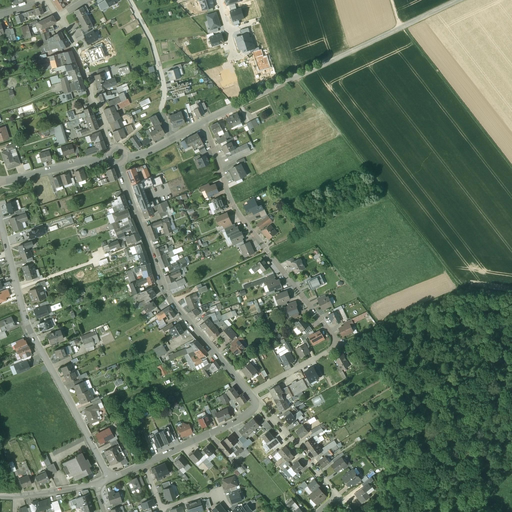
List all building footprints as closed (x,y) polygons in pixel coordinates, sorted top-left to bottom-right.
[(61,0),(52,0),(59,11),(66,6),(62,1),(61,0)] [(109,6),(105,0),(104,0),(97,5),(101,11),(109,6)] [(212,8),(214,7),(213,4),(213,3),(212,0),(211,0),(202,0),(194,3),(197,13),(207,10),(212,8)] [(41,7),(35,9),(35,10),(37,15),(37,16),(43,14),(41,7)] [(82,7),(74,12),(79,20),(87,16),(85,13),(82,7)] [(237,9),(231,11),(230,12),(233,22),(244,19),(241,8),(237,9)] [(207,16),(211,29),(217,27),(220,26),(216,13),(207,16)] [(52,16),(44,20),(47,27),(56,22),(52,16)] [(87,16),(79,20),(84,30),(84,31),(87,29),(92,26),(87,16)] [(44,20),(37,23),(36,21),(29,24),(30,26),(35,24),(38,31),(41,30),(47,27),(48,27),(47,27),(44,20)] [(27,25),(21,27),(24,39),(31,37),(30,34),(27,25)] [(240,30),(242,37),(251,34),(249,28),(240,30)] [(61,32),(54,35),(54,36),(56,41),(57,42),(59,41),(64,39),(61,32)] [(84,38),(88,45),(97,40),(94,33),(85,38),(84,38)] [(214,36),(210,38),(212,46),(224,42),(222,34),(214,36)] [(240,46),(241,50),(243,49),(254,46),(251,34),(242,37),(236,38),(238,46),(240,46)] [(64,39),(59,41),(62,49),(70,46),(66,39),(64,40),(64,39)] [(56,41),(53,43),(53,42),(49,44),(51,50),(57,48),(58,50),(62,49),(59,41),(57,42),(56,41)] [(88,52),(91,61),(96,60),(101,58),(100,54),(102,53),(100,48),(88,52)] [(71,51),(66,52),(66,55),(66,57),(67,58),(66,58),(67,62),(68,65),(75,63),(71,51)] [(54,58),(52,59),(50,60),(52,68),(55,68),(61,67),(58,58),(54,59),(54,58)] [(68,65),(65,66),(67,72),(77,68),(75,63),(68,65)] [(128,66),(118,70),(120,76),(130,73),(128,66)] [(77,68),(67,72),(68,76),(72,75),(74,80),(77,79),(78,81),(82,80),(77,68)] [(173,70),(167,71),(168,74),(169,74),(169,76),(169,77),(170,81),(180,78),(177,68),(173,70)] [(99,74),(94,76),(96,83),(106,80),(104,73),(99,74)] [(58,76),(50,78),(52,85),(61,82),(60,79),(59,79),(58,76)] [(66,77),(60,79),(61,82),(62,87),(64,86),(63,86),(68,84),(66,77)] [(107,80),(103,81),(105,88),(116,84),(114,78),(107,80)] [(78,81),(74,82),(77,90),(80,89),(81,92),(85,90),(84,88),(82,80),(78,81)] [(96,83),(98,90),(102,88),(105,88),(103,81),(96,83)] [(68,84),(63,86),(64,86),(66,93),(69,92),(77,90),(74,82),(68,84)] [(177,85),(172,86),(172,87),(173,91),(187,87),(189,87),(187,82),(177,85)] [(187,87),(173,91),(171,91),(172,96),(178,94),(188,92),(187,87)] [(66,93),(64,94),(65,96),(61,98),(61,99),(62,103),(72,100),(70,97),(69,92),(66,93)] [(119,94),(118,95),(120,98),(121,102),(126,100),(124,94),(123,92),(119,94)] [(111,95),(106,96),(105,93),(104,93),(98,95),(101,102),(106,100),(106,99),(112,98),(114,97),(114,94),(111,95)] [(114,111),(129,104),(127,99),(126,100),(121,102),(118,103),(112,106),(114,111)] [(150,103),(148,99),(140,103),(141,107),(142,107),(150,103)] [(194,109),(193,110),(197,118),(204,114),(202,111),(200,105),(199,104),(196,105),(198,108),(194,109)] [(110,107),(104,110),(103,110),(109,123),(114,122),(116,121),(119,118),(117,113),(115,113),(114,111),(112,106),(110,107)] [(91,107),(83,110),(84,113),(85,117),(86,117),(93,114),(91,107)] [(73,111),(67,113),(70,122),(76,120),(74,116),(73,111)] [(170,116),(172,123),(173,127),(184,124),(180,112),(178,113),(177,114),(170,116)] [(93,114),(86,117),(86,119),(89,128),(90,128),(91,132),(98,129),(93,114)] [(237,114),(226,119),(230,128),(242,123),(237,114)] [(155,115),(149,118),(155,128),(160,125),(161,125),(155,115)] [(120,118),(116,121),(114,122),(117,130),(122,128),(124,128),(123,127),(120,118)] [(219,122),(211,126),(214,134),(222,130),(219,122)] [(65,143),(60,125),(53,127),(58,145),(65,143)] [(160,125),(155,128),(156,130),(160,137),(165,135),(160,125)] [(132,127),(124,132),(125,133),(124,133),(125,137),(134,131),(132,127)] [(117,130),(112,132),(116,141),(121,139),(125,137),(124,133),(122,128),(117,130)] [(152,132),(149,133),(149,134),(150,136),(149,136),(150,138),(151,138),(153,141),(160,137),(156,130),(152,132)] [(100,133),(90,136),(91,141),(96,139),(97,143),(95,144),(97,148),(93,149),(95,153),(106,149),(100,133)] [(197,133),(187,138),(191,145),(191,146),(194,151),(203,146),(204,146),(197,133)] [(137,140),(134,136),(130,139),(137,149),(141,146),(139,143),(137,140)] [(187,138),(180,142),(184,149),(191,146),(191,145),(187,138)] [(145,139),(139,143),(141,146),(141,147),(147,144),(145,139)] [(227,144),(222,146),(225,154),(234,149),(231,142),(227,144)] [(234,149),(225,154),(229,162),(251,151),(247,143),(234,149)] [(71,144),(61,148),(63,156),(74,153),(73,148),(71,144)] [(203,146),(198,149),(201,154),(206,152),(203,146)] [(7,151),(1,153),(7,168),(20,164),(18,158),(17,158),(14,149),(14,148),(7,151)] [(49,151),(39,154),(41,163),(51,160),(49,154),(49,151)] [(200,158),(196,160),(200,168),(209,164),(208,161),(207,158),(206,158),(205,156),(200,158)] [(238,166),(231,169),(236,181),(245,176),(243,172),(244,172),(241,165),(238,166)] [(113,168),(107,170),(107,171),(106,171),(110,182),(117,180),(113,168)] [(134,169),(134,168),(126,171),(131,186),(132,186),(137,183),(139,182),(135,172),(134,169)] [(150,177),(146,168),(143,169),(141,170),(145,180),(145,179),(150,177)] [(82,170),(74,173),(77,182),(86,179),(82,170)] [(68,173),(60,176),(63,185),(71,183),(70,179),(68,173)] [(60,176),(52,179),(54,184),(55,188),(63,185),(60,176)] [(160,176),(151,180),(152,186),(153,188),(163,185),(160,176)] [(143,189),(152,186),(151,180),(150,177),(145,179),(146,180),(140,182),(143,189)] [(147,199),(143,189),(140,182),(138,183),(137,183),(132,186),(138,202),(147,199)] [(208,184),(200,187),(202,192),(206,191),(205,189),(210,187),(208,184)] [(215,185),(210,187),(205,189),(206,191),(209,197),(219,193),(215,185)] [(122,195),(116,197),(117,199),(114,200),(116,205),(126,201),(123,194),(122,195)] [(221,198),(213,201),(216,209),(216,210),(222,208),(224,207),(221,198)] [(254,199),(248,202),(249,204),(244,206),(247,212),(252,210),(254,214),(258,212),(263,209),(261,205),(258,207),(257,204),(254,199)] [(14,201),(6,204),(9,213),(15,211),(17,210),(14,201)] [(126,201),(116,205),(117,208),(119,207),(120,210),(126,208),(128,208),(126,201)] [(152,201),(148,203),(139,206),(141,211),(150,207),(154,206),(152,201)] [(154,206),(150,207),(152,210),(153,209),(154,210),(157,209),(159,214),(163,212),(162,209),(160,204),(154,206)] [(150,207),(141,211),(144,218),(153,214),(152,210),(150,207)] [(120,210),(118,211),(119,212),(113,215),(113,217),(114,217),(115,221),(118,219),(118,220),(126,216),(129,215),(126,208),(120,210)] [(263,209),(258,212),(261,218),(267,215),(264,208),(263,209)] [(163,212),(159,214),(161,219),(170,216),(167,210),(163,212)] [(227,213),(219,217),(220,219),(219,222),(221,226),(223,225),(230,222),(227,213)] [(18,217),(10,219),(13,231),(23,228),(21,222),(27,220),(25,214),(18,217)] [(267,215),(261,218),(263,220),(261,221),(265,226),(272,221),(267,215)] [(130,219),(128,220),(130,224),(123,227),(125,230),(131,227),(134,234),(137,232),(132,219),(130,219)] [(117,221),(112,223),(115,230),(120,228),(117,221)] [(261,221),(257,225),(260,230),(265,226),(261,221)] [(153,224),(146,226),(148,232),(155,230),(154,228),(159,226),(157,222),(153,224)] [(170,226),(164,228),(165,231),(163,231),(164,235),(171,232),(172,231),(170,226)] [(235,228),(228,231),(227,231),(226,231),(229,237),(230,237),(240,232),(237,226),(235,227),(235,228)] [(270,226),(263,231),(269,239),(274,235),(274,234),(274,232),(275,232),(270,226)] [(34,231),(29,233),(31,238),(30,238),(31,239),(34,238),(43,235),(41,229),(34,231)] [(122,239),(124,238),(122,232),(117,234),(115,230),(114,231),(118,240),(122,239)] [(155,230),(148,232),(150,236),(151,240),(158,237),(155,230)] [(134,234),(131,235),(129,236),(131,243),(135,241),(140,239),(137,232),(134,234)] [(240,232),(230,237),(233,243),(234,242),(242,239),(244,238),(241,232),(240,232)] [(124,238),(122,239),(124,244),(124,245),(131,243),(129,236),(128,236),(124,238)] [(118,240),(108,245),(110,249),(110,250),(121,245),(124,244),(122,239),(118,240)] [(240,246),(245,257),(254,253),(249,242),(244,244),(240,246)] [(26,243),(18,246),(21,254),(28,251),(27,248),(26,243)] [(142,243),(134,246),(137,253),(139,253),(145,251),(142,243)] [(168,247),(166,243),(159,246),(160,247),(155,249),(157,256),(165,253),(170,251),(168,247)] [(21,254),(23,260),(26,259),(32,257),(30,251),(28,251),(21,254)] [(145,251),(139,253),(140,256),(143,265),(149,263),(145,251)] [(157,256),(157,257),(160,265),(166,262),(165,259),(167,258),(165,254),(165,253),(157,256)] [(179,260),(176,261),(176,263),(177,263),(178,267),(169,270),(170,274),(182,268),(182,269),(187,267),(183,258),(179,260)] [(292,258),(287,260),(289,266),(291,265),(295,263),(294,262),(292,258)] [(263,259),(257,264),(260,268),(263,272),(269,267),(263,259)] [(300,259),(294,262),(295,263),(291,265),(295,273),(296,273),(297,273),(297,274),(298,274),(299,273),(300,272),(299,271),(305,269),(303,265),(302,262),(300,259)] [(143,265),(140,266),(141,268),(144,278),(146,277),(152,274),(149,263),(143,265)] [(29,265),(22,267),(24,274),(35,270),(33,264),(29,265)] [(256,264),(256,265),(252,268),(255,272),(260,268),(257,264),(256,264)] [(35,270),(24,274),(26,280),(33,278),(37,277),(35,270)] [(132,273),(127,275),(128,279),(130,282),(135,280),(133,273),(132,273)] [(152,274),(146,277),(147,281),(149,285),(155,282),(152,274)] [(171,274),(165,276),(168,284),(174,281),(172,278),(171,274)] [(322,279),(320,275),(312,279),(307,281),(308,283),(311,290),(322,285),(320,280),(322,279)] [(312,279),(310,276),(302,279),(305,285),(308,283),(307,281),(312,279)] [(146,277),(134,283),(136,286),(147,281),(146,277)] [(184,278),(176,282),(178,287),(186,284),(184,278)] [(268,278),(253,283),(254,286),(269,280),(268,278)] [(274,282),(268,285),(270,291),(281,287),(279,280),(274,282)] [(134,282),(129,284),(133,295),(139,293),(136,286),(134,283),(134,282)] [(36,289),(28,291),(32,303),(44,299),(41,291),(43,291),(42,287),(41,287),(36,289)] [(151,288),(141,292),(144,297),(143,298),(148,305),(150,303),(148,300),(155,296),(151,288)] [(1,292),(1,293),(3,298),(6,298),(10,296),(7,289),(1,292)] [(287,291),(276,295),(279,302),(284,301),(284,302),(290,300),(287,291)] [(196,293),(185,298),(187,302),(188,302),(191,310),(195,309),(198,308),(195,299),(198,298),(196,293)] [(319,302),(322,309),(332,305),(328,297),(326,298),(319,302)] [(296,301),(288,304),(289,306),(285,308),(287,312),(289,313),(290,316),(298,313),(299,313),(296,306),(297,305),(296,301)] [(148,305),(143,309),(146,314),(150,311),(156,306),(153,302),(150,303),(148,305)] [(33,309),(36,319),(49,315),(46,305),(40,307),(33,309)] [(216,305),(209,308),(212,313),(214,313),(218,311),(216,305)] [(169,307),(163,311),(165,315),(168,313),(172,311),(169,307)] [(195,309),(191,310),(188,313),(192,319),(199,314),(195,309)] [(334,312),(329,315),(330,319),(331,319),(333,324),(341,320),(339,318),(341,317),(339,311),(338,310),(334,312)] [(163,311),(156,315),(158,319),(159,321),(163,319),(162,317),(165,315),(163,311)] [(11,317),(0,322),(0,328),(1,331),(1,332),(4,330),(15,326),(11,317)] [(306,322),(303,318),(300,320),(298,322),(298,321),(295,323),(297,326),(297,327),(298,329),(300,330),(302,332),(305,330),(304,329),(309,325),(308,324),(307,324),(306,323),(306,322)] [(207,319),(200,325),(205,330),(212,325),(210,323),(207,319)] [(47,321),(38,325),(40,332),(51,327),(49,321),(48,320),(47,321)] [(222,321),(219,322),(222,326),(226,330),(228,327),(223,321),(222,321)] [(173,327),(170,328),(175,336),(183,332),(178,324),(173,327)] [(344,326),(339,329),(343,336),(353,331),(351,326),(349,324),(344,326)] [(212,325),(205,330),(210,336),(211,335),(217,330),(212,325)] [(309,325),(304,329),(305,330),(302,332),(304,335),(309,333),(313,331),(309,325)] [(226,330),(220,335),(224,339),(232,332),(228,327),(226,330)] [(187,330),(180,334),(183,339),(191,334),(187,330)] [(217,330),(211,335),(215,339),(220,334),(219,333),(217,330)] [(56,332),(47,335),(50,344),(56,342),(63,339),(60,331),(56,332)] [(319,331),(313,335),(313,334),(310,335),(309,336),(313,344),(324,338),(322,334),(321,334),(319,331)] [(232,332),(224,339),(227,343),(229,341),(236,336),(232,332)] [(172,333),(170,335),(171,336),(166,339),(168,342),(175,337),(172,333)] [(236,336),(229,341),(231,344),(237,338),(238,338),(236,336)] [(91,337),(82,340),(85,349),(94,345),(91,337)] [(237,338),(231,344),(233,347),(239,341),(237,338)] [(17,345),(15,345),(16,348),(15,349),(16,351),(17,351),(27,346),(26,345),(25,344),(26,344),(25,341),(24,341),(17,345)] [(197,341),(190,344),(191,347),(193,351),(194,352),(195,351),(198,350),(202,347),(197,341)] [(233,347),(231,349),(236,354),(238,352),(239,353),(244,349),(242,347),(243,346),(239,341),(233,347)] [(304,344),(296,349),(301,358),(305,355),(310,353),(306,347),(305,344),(304,344)] [(166,353),(161,345),(153,349),(158,357),(166,353)] [(27,346),(17,351),(18,353),(19,353),(20,356),(21,356),(30,352),(29,349),(28,348),(29,347),(28,346),(27,346)] [(64,347),(54,351),(56,355),(55,356),(56,359),(67,355),(64,347)] [(191,347),(173,355),(172,353),(170,354),(171,356),(168,357),(170,361),(188,353),(193,351),(191,347)] [(202,347),(198,350),(195,351),(197,354),(199,358),(207,353),(202,347)] [(283,362),(280,357),(289,352),(288,350),(287,349),(280,353),(279,354),(276,356),(280,363),(283,362)] [(289,352),(280,357),(283,362),(285,366),(294,361),(289,352)] [(349,366),(343,354),(335,358),(339,366),(342,370),(342,369),(349,366)] [(215,361),(211,364),(210,367),(213,372),(219,368),(215,361)] [(27,364),(22,366),(20,362),(14,365),(17,373),(29,368),(27,364),(27,363),(27,364)] [(72,363),(61,368),(64,376),(74,372),(76,371),(73,364),(72,364),(72,363)] [(258,372),(250,363),(242,369),(250,379),(258,372)] [(157,366),(162,376),(167,373),(162,364),(157,366)] [(313,368),(306,372),(307,375),(308,378),(310,383),(319,378),(317,373),(315,371),(313,368)] [(64,376),(66,382),(76,377),(74,372),(64,376)] [(116,387),(123,384),(121,378),(114,381),(116,387)] [(302,380),(296,383),(295,381),(291,383),(292,384),(289,386),(294,396),(301,392),(307,389),(302,380)] [(86,391),(83,382),(75,385),(74,386),(77,395),(86,391)] [(281,390),(279,385),(270,390),(274,398),(273,398),(277,405),(285,401),(284,401),(283,397),(289,394),(288,391),(283,393),(281,390)] [(289,386),(286,388),(288,391),(289,394),(291,397),(294,396),(289,386)] [(233,387),(227,392),(233,400),(237,398),(239,396),(233,387)] [(86,391),(77,395),(81,404),(89,401),(94,399),(94,398),(90,389),(86,391)] [(294,396),(291,397),(293,400),(303,395),(301,392),(294,396)] [(225,394),(223,394),(219,397),(221,400),(223,404),(229,402),(225,394)] [(242,395),(236,399),(238,402),(237,403),(238,405),(239,407),(247,402),(242,395)] [(287,403),(285,400),(284,401),(285,401),(277,405),(281,412),(289,407),(287,403)] [(93,406),(84,410),(86,415),(90,423),(90,424),(99,420),(98,418),(98,417),(95,411),(99,409),(97,405),(97,404),(93,406)] [(216,417),(219,422),(223,420),(224,420),(225,420),(226,419),(230,417),(227,409),(217,414),(215,414),(216,417)] [(298,413),(294,416),(291,413),(286,417),(285,418),(290,424),(303,414),(300,411),(298,413)] [(206,416),(202,418),(201,416),(197,418),(202,428),(210,424),(206,416)] [(254,419),(247,425),(252,432),(260,425),(254,419)] [(182,426),(180,427),(178,428),(177,429),(178,432),(180,433),(181,437),(184,435),(187,437),(188,434),(190,433),(191,434),(192,433),(191,432),(189,426),(188,425),(187,426),(183,424),(182,426)] [(252,432),(247,425),(239,431),(243,435),(245,438),(252,432)] [(320,425),(311,431),(313,434),(318,430),(322,428),(320,425)] [(309,432),(304,426),(301,429),(300,428),(296,432),(301,438),(304,436),(309,432)] [(167,429),(159,433),(164,445),(172,441),(169,436),(170,435),(167,429)] [(112,436),(108,430),(104,432),(103,431),(99,433),(99,434),(96,436),(100,443),(105,440),(106,441),(108,440),(112,438),(112,436)] [(262,436),(267,443),(266,444),(271,450),(274,447),(280,443),(276,438),(274,440),(273,438),(274,438),(269,432),(268,432),(262,436)] [(156,448),(164,445),(159,433),(150,437),(153,443),(154,443),(156,448)] [(108,440),(109,443),(116,440),(117,439),(116,434),(112,436),(112,438),(108,440)] [(225,441),(224,441),(230,448),(237,442),(232,435),(225,441)] [(245,438),(243,435),(238,439),(243,444),(247,440),(245,438)] [(317,445),(312,438),(305,443),(310,450),(317,445)] [(116,440),(109,443),(111,446),(112,446),(113,448),(119,445),(116,440)] [(225,441),(224,440),(218,445),(222,449),(227,455),(227,454),(232,450),(230,448),(224,441),(225,441)] [(113,448),(104,452),(108,459),(122,451),(119,445),(113,448)] [(214,451),(209,445),(203,450),(207,454),(209,456),(212,453),(214,451)] [(317,445),(310,450),(315,457),(322,452),(317,445)] [(246,448),(244,446),(241,448),(244,451),(240,454),(244,458),(250,453),(246,448)] [(278,452),(276,454),(277,454),(280,458),(283,456),(289,451),(285,446),(278,452)] [(241,448),(235,453),(237,456),(240,454),(244,451),(241,448)] [(202,457),(196,450),(191,454),(190,453),(188,455),(195,463),(200,459),(202,457)] [(122,451),(108,459),(111,465),(119,461),(125,458),(122,451)] [(289,451),(283,456),(288,462),(294,457),(289,451)] [(81,452),(74,456),(75,457),(62,464),(64,467),(63,467),(66,474),(68,477),(72,475),(75,481),(87,475),(86,472),(89,470),(88,467),(91,466),(87,459),(85,460),(81,452)] [(209,456),(207,454),(204,456),(206,458),(209,461),(215,456),(212,453),(209,456)] [(51,465),(46,455),(42,457),(46,467),(51,465)] [(187,463),(181,456),(180,457),(179,456),(176,459),(177,459),(175,462),(181,468),(182,467),(186,471),(190,467),(187,463)] [(288,462),(283,456),(280,458),(283,462),(284,463),(283,464),(282,463),(279,466),(283,470),(286,468),(290,465),(288,462)] [(325,456),(318,461),(323,468),(330,462),(325,456)] [(125,458),(119,461),(122,466),(128,463),(125,458)] [(206,458),(202,461),(207,466),(210,463),(209,461),(206,458)] [(334,463),(332,465),(337,471),(343,467),(347,464),(342,458),(341,459),(334,463)] [(298,461),(291,467),(297,473),(304,468),(298,461)] [(169,472),(165,463),(155,468),(157,472),(159,477),(162,475),(169,472)] [(51,465),(46,467),(47,469),(50,475),(57,472),(53,464),(51,465)] [(286,468),(283,470),(289,478),(292,476),(286,468)] [(187,478),(180,469),(177,471),(184,480),(187,478)] [(349,473),(348,473),(347,474),(347,475),(342,478),(347,485),(351,482),(359,477),(357,475),(355,476),(352,471),(349,473)] [(45,472),(35,477),(39,485),(49,480),(47,476),(45,472)] [(159,477),(157,472),(154,473),(157,481),(163,478),(162,475),(159,477)] [(28,476),(19,479),(22,488),(32,484),(29,477),(28,475),(28,476)] [(234,477),(223,481),(226,490),(230,488),(236,486),(237,486),(234,477)] [(359,477),(351,482),(354,485),(361,480),(359,477)] [(136,478),(128,481),(131,491),(135,489),(139,487),(140,487),(138,484),(136,478)] [(314,480),(306,488),(308,491),(310,488),(313,492),(318,488),(320,486),(314,480)] [(169,481),(161,484),(163,490),(171,487),(169,481)] [(307,484),(304,481),(298,487),(301,490),(307,484)] [(364,487),(355,494),(362,503),(369,498),(367,495),(368,494),(366,492),(371,488),(368,484),(364,487)] [(171,487),(163,490),(166,497),(167,497),(168,501),(175,498),(171,487)] [(313,492),(310,495),(312,498),(311,499),(317,505),(317,504),(318,504),(321,501),(323,501),(324,500),(324,499),(326,497),(318,488),(313,492)] [(118,493),(114,494),(114,491),(108,493),(109,496),(108,496),(110,504),(112,503),(113,506),(121,503),(118,493)] [(233,494),(230,495),(233,504),(242,501),(239,492),(233,494)] [(83,496),(80,497),(82,503),(83,506),(90,504),(88,495),(83,496)] [(47,499),(38,502),(37,501),(31,503),(34,511),(42,509),(43,510),(50,507),(47,499)] [(75,499),(71,500),(73,506),(75,505),(76,508),(83,506),(82,503),(77,504),(75,499)] [(140,503),(142,509),(155,506),(153,499),(140,503)] [(57,501),(52,503),(54,511),(60,509),(57,501)] [(193,503),(195,511),(196,511),(197,511),(202,510),(199,501),(193,503)] [(195,511),(193,503),(187,505),(188,509),(188,511),(195,511)]
